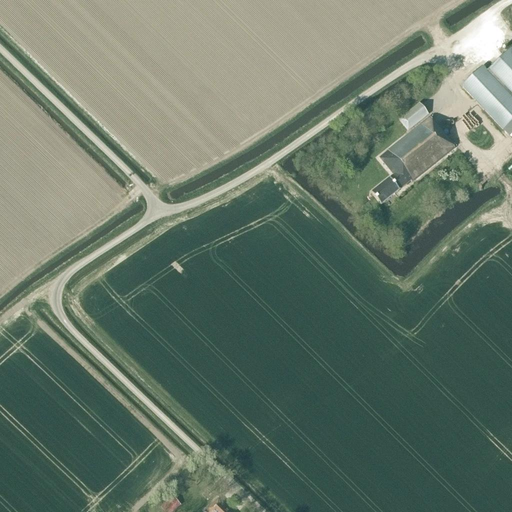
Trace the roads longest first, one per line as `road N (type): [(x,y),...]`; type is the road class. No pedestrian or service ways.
road 1 (unclassified): [(262,511),(77,335),(55,304),(59,279),(158,211)]
road 2 (unclassified): [(158,211),(258,170),(418,62)]
road 3 (unclassified): [(158,211),(0,48)]
